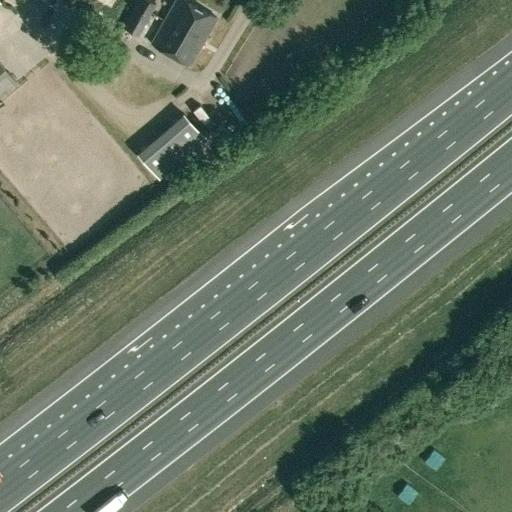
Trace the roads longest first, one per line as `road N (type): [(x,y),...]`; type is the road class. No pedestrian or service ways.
road 1 (motorway): [(511,85),(0,490)]
road 2 (motorway): [(72,511),(511,164)]
